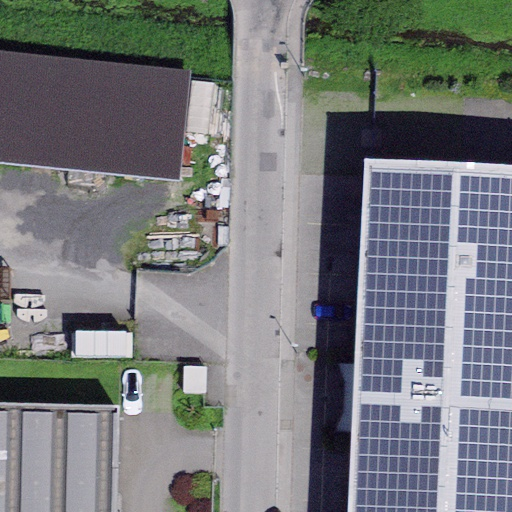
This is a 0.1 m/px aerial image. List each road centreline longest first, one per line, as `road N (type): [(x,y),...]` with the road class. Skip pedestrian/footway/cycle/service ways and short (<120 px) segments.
road 1 (residential): [(246,511),(261,0)]
road 2 (unknown): [(252,281),(0,259)]
